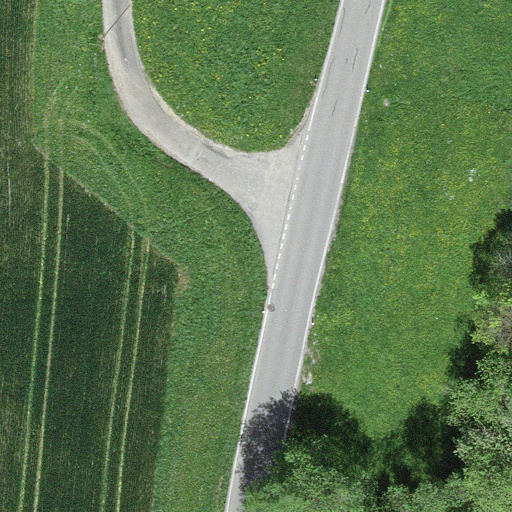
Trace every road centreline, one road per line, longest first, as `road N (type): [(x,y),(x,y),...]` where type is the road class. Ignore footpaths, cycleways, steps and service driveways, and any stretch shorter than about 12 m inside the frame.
road 1 (tertiary): [(254,511),(313,209),(369,0)]
road 2 (track): [(140,0),(140,54),(176,148),(313,209)]
